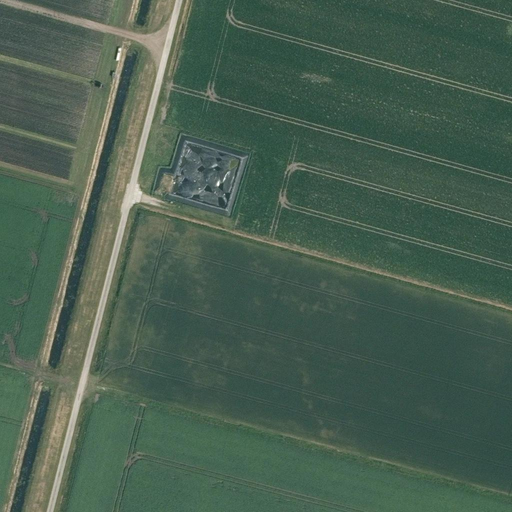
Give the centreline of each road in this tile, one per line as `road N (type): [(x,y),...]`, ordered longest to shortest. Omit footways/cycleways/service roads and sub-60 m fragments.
road 1 (unclassified): [(50,511),(179,0)]
road 2 (unknown): [(6,0),(167,44)]
